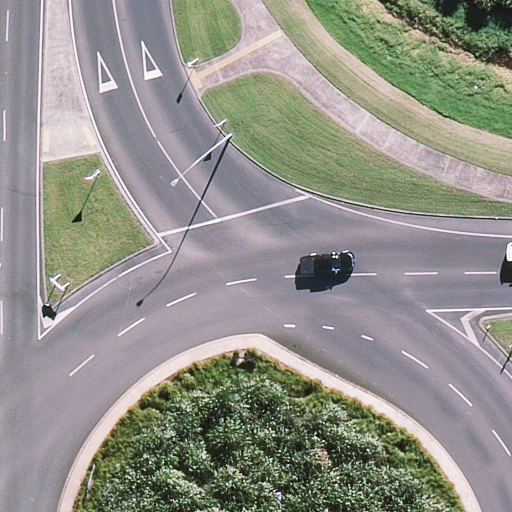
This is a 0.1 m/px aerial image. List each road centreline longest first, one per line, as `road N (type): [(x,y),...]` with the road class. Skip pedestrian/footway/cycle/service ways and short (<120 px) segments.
road 1 (secondary): [(23,395),(4,138),(8,0)]
road 2 (secondary): [(112,0),(141,109),(169,161),(257,271)]
road 3 (secondary): [(23,395),(136,311),(194,284),(257,271)]
road 4 (secondary): [(391,291),(441,334),(511,424)]
road 5 (secondary): [(257,271),(391,291)]
road 6 (secondary): [(391,291),(511,283)]
